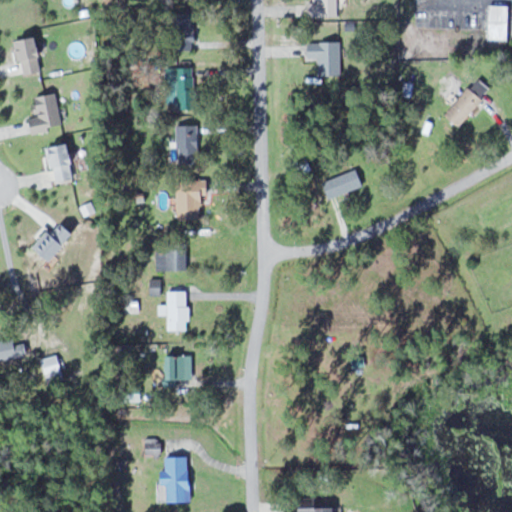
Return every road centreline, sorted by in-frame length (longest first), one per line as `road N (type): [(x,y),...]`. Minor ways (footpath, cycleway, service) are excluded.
road 1 (residential): [(258,0),(268,253),(251,394),(252,511)]
road 2 (residential): [(268,253),(357,237),(511,153)]
